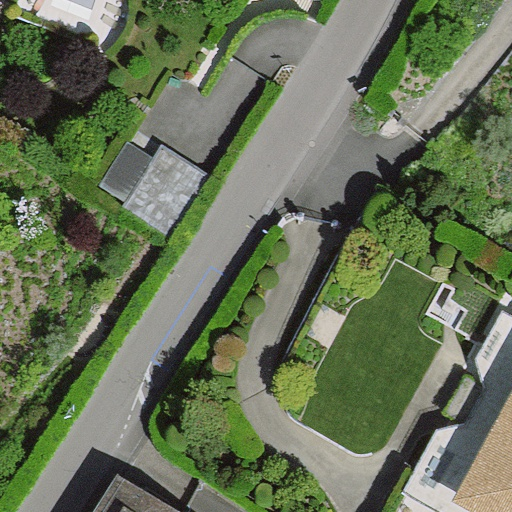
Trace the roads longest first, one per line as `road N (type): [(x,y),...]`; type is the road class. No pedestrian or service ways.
road 1 (residential): [(50,511),(208,276),(368,0)]
road 2 (unknown): [(112,420),(248,511)]
